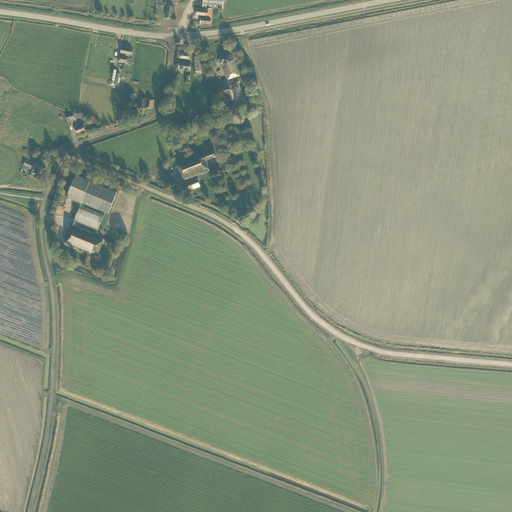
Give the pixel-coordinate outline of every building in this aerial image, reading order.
[(196,9),(195,16),(201,17),(200,25),(204,25),(204,24),(210,25),(211,19),(207,19),(207,18),(211,18),(213,8),(223,10),(224,0),(203,0),(203,7),(205,7),(205,10),(196,9)] [(165,18),(172,19),(174,7),(167,6),(165,18)] [(132,58),(129,58),(130,55),(131,55),(132,50),(121,48),(120,53),(126,54),(125,57),(120,56),(119,63),(131,65),(132,58)] [(221,65),(222,65),(227,80),(241,75),(237,62),(236,63),(235,60),(232,60),(230,55),(219,59),(221,65)] [(179,62),(179,69),(184,70),(184,71),(189,71),(190,71),(191,64),(185,63),(179,62)] [(217,89),(220,99),(232,96),(229,86),(217,89)] [(130,94),(129,108),(138,108),(138,104),(135,104),(135,94),(130,94)] [(145,108),(152,110),(154,100),(139,98),(138,103),(139,103),(138,109),(143,109),(145,109),(145,108)] [(85,130),(83,124),(74,127),(76,134),(85,130)] [(217,157),(214,150),(198,157),(198,156),(177,164),(183,181),(209,171),(205,161),(217,157)] [(40,153),(37,158),(44,161),(46,156),(40,153)] [(45,168),(38,165),(25,160),(22,166),(33,171),(32,174),(31,174),(30,176),(39,180),(41,176),(42,176),(45,168)] [(117,193),(90,182),(90,181),(76,176),(75,179),(74,178),(68,194),(68,195),(67,198),(80,204),(81,204),(81,203),(84,204),(108,214),(117,193)] [(184,184),(187,191),(200,186),(197,179),(184,184)] [(77,222),(98,231),(104,216),(83,207),(80,206),(74,221),(77,222)] [(91,252),(97,255),(103,239),(75,227),(72,226),(65,243),(91,254),(91,252)]
